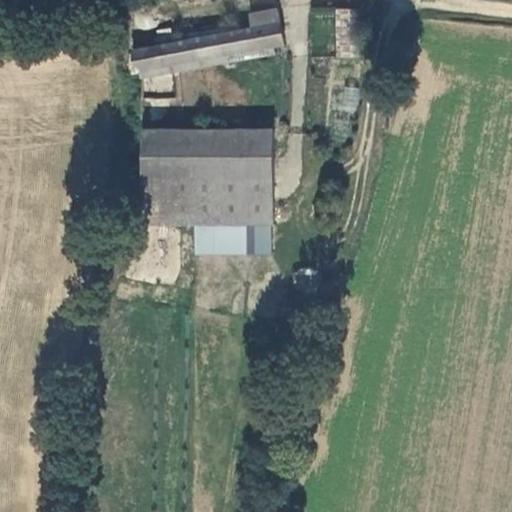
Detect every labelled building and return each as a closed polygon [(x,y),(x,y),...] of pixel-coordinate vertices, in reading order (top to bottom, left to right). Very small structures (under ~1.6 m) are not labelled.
[(252,26),(135,48),(131,71),(140,70),(141,77),(274,52),(273,45),(282,43),(276,8),(249,13),(252,26)] [(357,8),(339,9),(340,55),(358,55),(357,8)] [(345,86),(339,109),(354,113),(360,90),(345,86)] [(274,129),(144,130),(145,223),(194,223),(247,222),(275,222),(274,129)] [(247,251),(247,222),(194,223),(194,252),(247,251)]
